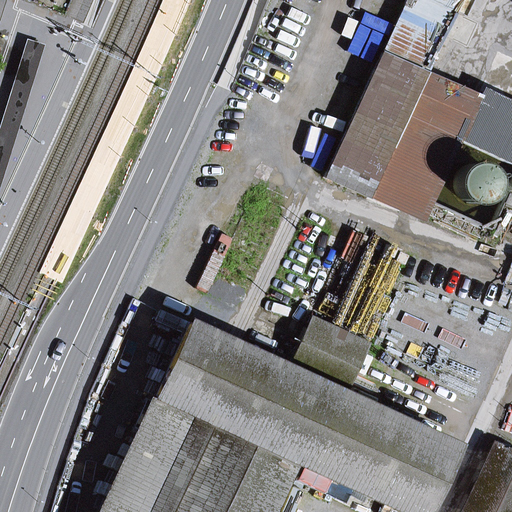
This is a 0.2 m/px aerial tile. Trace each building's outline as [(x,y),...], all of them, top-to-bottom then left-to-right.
[(22,0),(62,17),(69,0),(22,0)] [(73,21),(81,24),(90,0),(69,0),(62,17),(73,21)] [(406,0),(323,177),(418,221),(476,99),(424,75),(459,0),(406,0)] [(0,123),(0,186),(44,45),(26,39),(0,123)] [(453,183),(454,191),(459,199),(466,203),(475,204),(483,201),(489,195),(492,187),(491,178),(486,170),(479,166),(470,165),(462,168),(455,174),(453,183)] [(511,204),(504,201),(491,228),(502,233),(511,212),(511,204)] [(295,464),(396,511),(423,511),(454,447),(342,395),(366,344),(310,317),(286,369),(188,323),(152,399),(159,402),(107,511),(272,511),(290,475),(295,477),(298,470),(293,468),(295,464)] [(511,511),(511,456),(494,448),(463,511),(511,511)]
